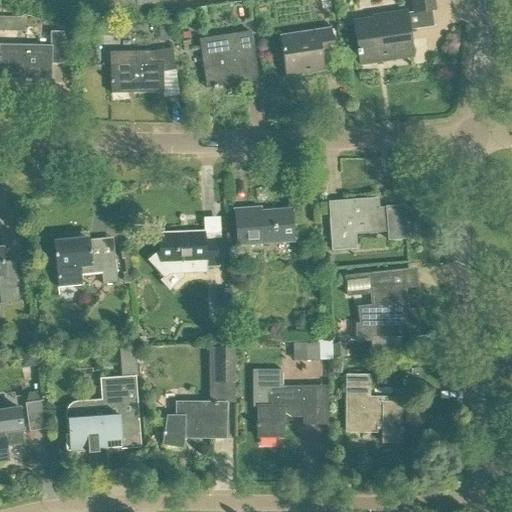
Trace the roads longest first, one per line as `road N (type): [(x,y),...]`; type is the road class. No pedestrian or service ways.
road 1 (residential): [(32,511),(91,504),(491,504),(464,283),(469,141)]
road 2 (unclassified): [(18,134),(122,143),(469,141)]
road 3 (residential): [(469,141),(484,0)]
